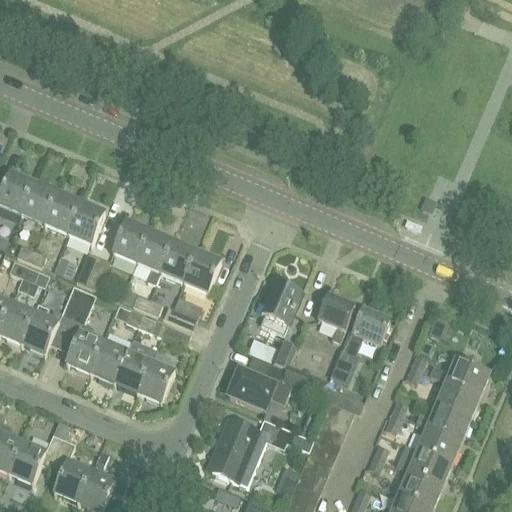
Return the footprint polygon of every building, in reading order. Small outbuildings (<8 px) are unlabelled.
[(0,211),(21,221),(35,187),(12,177),(0,204),(0,211)] [(45,231),(59,197),(35,187),(21,221),(45,231)] [(68,241),(82,207),(59,197),(45,231),(68,241)] [(429,215),(433,205),(427,203),(423,212),(429,215)] [(92,251),(98,236),(106,217),(82,207),(68,241),(92,251)] [(464,218),(458,216),(454,225),(460,228),(463,219),(464,218)] [(138,270),(151,236),(128,226),(114,260),(138,270)] [(161,280),(175,246),(151,236),(138,270),(161,280)] [(184,290),(198,256),(175,246),(161,280),(184,290)] [(30,266),(34,255),(23,251),(19,262),(30,266)] [(34,255),(30,266),(43,272),(48,261),(34,255)] [(198,256),(184,290),(208,300),(222,266),(198,256)] [(88,291),(100,262),(89,258),(77,287),(88,291)] [(73,267),(61,262),(56,273),(55,277),(69,283),(71,284),(75,275),(78,269),(73,267)] [(100,262),(88,291),(98,296),(110,267),(100,262)] [(23,283),(27,272),(16,267),(12,278),(23,283)] [(27,272),(23,283),(36,288),(41,277),(27,272)] [(284,340),(288,331),(290,331),(303,300),(276,289),(263,320),(265,321),(261,330),(284,340)] [(74,292),(63,322),(73,326),(85,297),(74,292)] [(145,316),(150,305),(153,297),(142,293),(134,311),(145,316)] [(84,330),(67,371),(91,380),(105,347),(91,341),(94,333),(85,330),(97,301),(85,297),(73,326),(84,330)] [(340,348),(355,313),(356,313),(359,308),(356,307),(356,308),(347,304),(346,308),(329,301),(319,325),(337,332),(332,345),(340,348)] [(0,338),(13,308),(0,302),(0,338)] [(150,305),(145,316),(160,322),(165,311),(150,305)] [(37,318),(35,318),(13,308),(0,338),(0,342),(22,352),(37,318)] [(37,318),(22,352),(46,362),(60,328),(46,322),(49,314),(39,310),(35,318),(37,318)] [(138,332),(143,321),(121,312),(116,323),(138,332)] [(198,325),(170,313),(165,324),(193,336),(198,325)] [(380,351),(383,345),(391,326),(364,315),(354,338),(350,336),(340,356),(355,362),(356,360),(363,343),(380,351)] [(143,321),(138,332),(153,338),(158,327),(143,321)] [(191,341),(163,329),(158,341),(186,353),(191,341)] [(114,390),(129,357),(105,347),(91,380),(114,390)] [(287,375),(290,370),(289,370),(296,354),(281,348),(272,369),(287,375)] [(340,356),(329,381),(347,389),(359,361),(356,360),(355,362),(340,356)] [(137,400),(152,367),(129,357),(114,390),(137,400)] [(412,373),(422,378),(427,367),(417,362),(412,373)] [(480,403),(482,398),(490,379),(457,365),(451,379),(434,371),(430,381),(447,388),(480,403)] [(152,367),(137,400),(162,410),(176,377),(152,367)] [(282,388),(282,387),(287,375),(272,369),(272,370),(270,369),(263,386),(236,374),(229,390),(233,392),(228,402),(265,417),(271,405),(284,410),(292,392),(282,388)] [(287,375),(282,387),(321,403),(328,387),(290,370),(287,375)] [(418,389),(422,378),(412,373),(408,385),(418,389)] [(471,425),(480,403),(447,388),(438,411),(471,425)] [(322,405),(331,408),(353,418),(359,420),(364,408),(326,392),(322,405)] [(398,407),(393,418),(404,422),(408,411),(398,407)] [(349,429),(353,418),(331,408),(326,419),(349,429)] [(433,424),(420,418),(416,428),(429,433),(461,448),(471,425),(438,411),(433,424)] [(0,477),(9,481),(23,447),(9,442),(12,435),(11,432),(4,429),(7,422),(0,418),(0,477)] [(399,433),(404,422),(393,418),(389,429),(399,433)] [(344,440),(349,429),(326,419),(322,430),(344,440)] [(264,439),(261,438),(230,425),(219,451),(221,452),(211,477),(248,492),(266,448),(261,446),(264,439)] [(290,449),(310,458),(313,452),(315,446),(295,438),(269,427),(264,439),(290,449)] [(339,451),(344,440),(322,430),(317,441),(339,451)] [(452,470),(461,448),(429,433),(419,456),(452,470)] [(53,475),(65,446),(54,441),(47,457),(23,447),(9,481),(33,491),(42,470),(53,475)] [(335,462),(339,451),(317,441),(315,446),(313,452),(335,462)] [(79,510),(93,477),(69,467),(76,451),(65,446),(53,475),(64,479),(55,500),(79,510)] [(330,473),(335,462),(313,452),(310,458),(308,464),(330,473)] [(374,463),(385,467),(389,456),(379,452),(374,463)] [(443,492),(452,470),(419,456),(410,478),(443,492)] [(101,457),(96,469),(104,472),(109,460),(101,457)] [(380,478),(385,467),(374,463),(370,474),(380,478)] [(326,484),(330,473),(308,464),(303,475),(326,484)] [(82,511),(105,511),(111,499),(122,504),(134,476),(123,471),(116,487),(93,477),(79,510),(82,511)] [(321,495),(326,484),(303,475),(299,486),(321,495)] [(427,511),(434,511),(443,492),(410,478),(400,500),(427,511)] [(316,506),(321,495),(299,486),(294,497),(316,506)] [(225,494),(221,503),(238,510),(242,501),(225,494)] [(355,508),(365,511),(371,501),(360,496),(355,508)] [(300,511),(313,511),(316,506),(294,497),(290,507),(300,511)] [(427,511),(400,500),(395,511),(427,511)]
